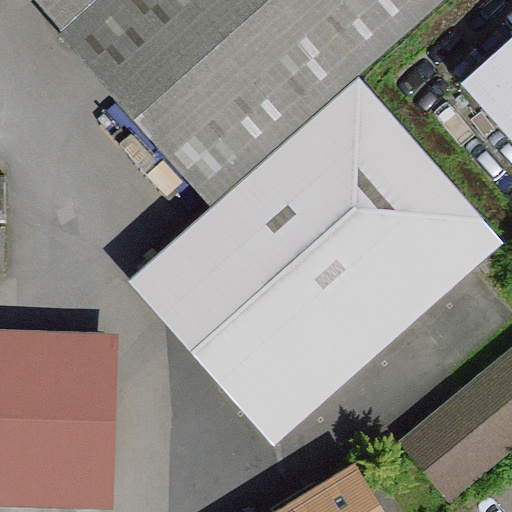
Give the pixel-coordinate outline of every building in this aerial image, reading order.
[(52,0),(232,202),(136,287),(282,452),(511,247),(511,236),(363,68),(439,0),(52,0)] [(511,50),(474,83),(511,126),(511,50)] [(121,326),(0,323),(0,504),(117,507),(121,326)] [(511,354),(408,442),(458,501),(511,455),(511,354)] [(387,511),(362,468),(286,511),(387,511)]
